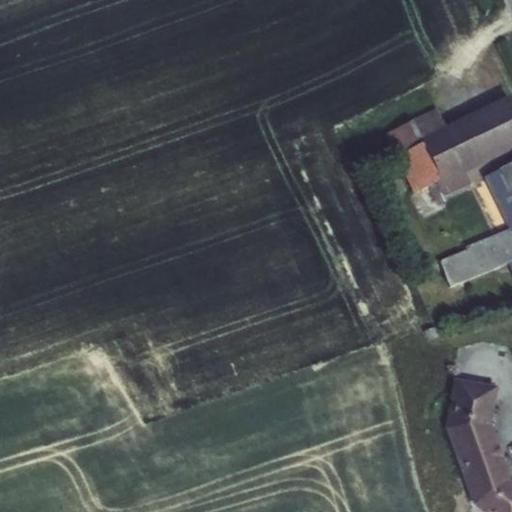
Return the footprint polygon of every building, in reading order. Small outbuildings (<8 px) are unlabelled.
[(511,103),(449,133),(427,143),(441,173),(511,140),(511,103)] [(414,122),(424,144),(427,143),(449,133),(438,111),(414,122)] [(424,144),(414,122),(386,135),(411,187),(441,173),(427,143),(424,144)] [(511,165),(502,170),(511,192),(511,165)] [(511,228),(470,249),(440,264),(450,290),(507,266),(511,275),(511,228)] [(413,390),(443,397),(446,383),(417,375),(413,390)] [(488,431),(497,396),(461,387),(449,435),(478,508),(483,511),(511,511),(511,487),(510,487),(488,431)]
